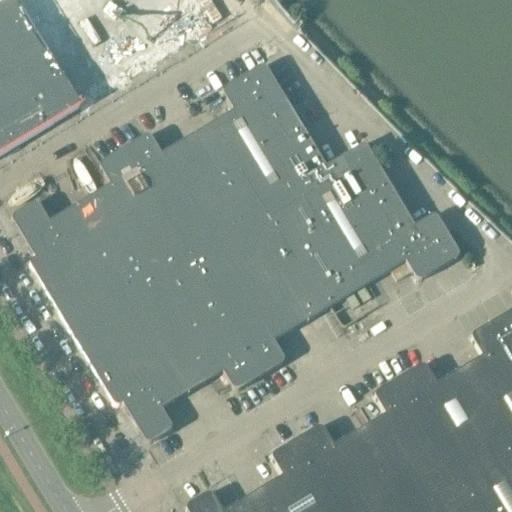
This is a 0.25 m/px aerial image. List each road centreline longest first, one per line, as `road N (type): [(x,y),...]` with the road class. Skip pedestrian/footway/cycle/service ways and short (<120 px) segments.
road 1 (unclassified): [(139,496),(511,279)]
road 2 (unclassified): [(511,268),(250,31)]
road 3 (unclassified): [(0,190),(250,31)]
road 4 (unclassified): [(139,496),(0,264)]
